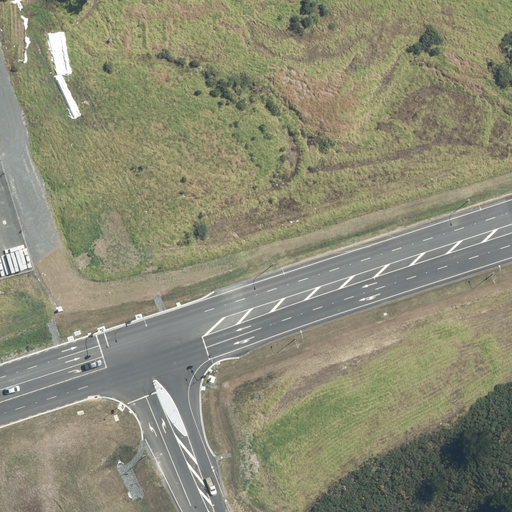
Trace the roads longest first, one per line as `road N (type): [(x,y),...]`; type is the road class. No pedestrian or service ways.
road 1 (tertiary): [(511,229),(144,348)]
road 2 (unclassified): [(211,511),(144,348)]
road 3 (tertiary): [(144,348),(0,394)]
road 4 (track): [(41,275),(0,152)]
